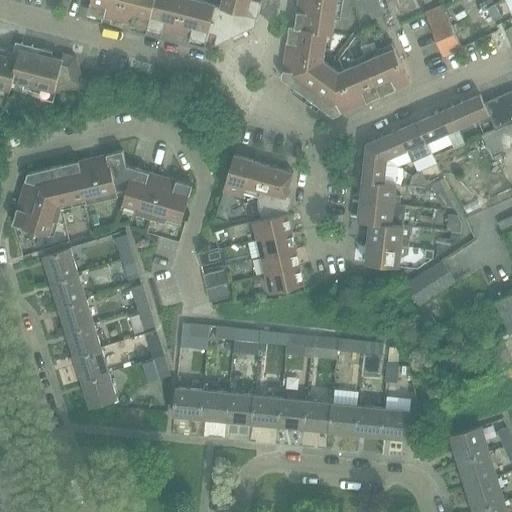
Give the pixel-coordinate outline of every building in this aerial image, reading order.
[(91,0),(89,11),(113,17),(112,22),(123,25),(125,20),(173,33),(177,17),(185,19),(181,35),(217,44),(256,26),(262,0),(223,0),(222,6),(200,0),(91,0)] [(282,78),(295,88),(334,117),(410,84),(395,48),(338,73),(324,61),(328,33),(333,34),(338,0),(316,0),(315,5),(299,2),(295,27),(290,26),(286,52),(303,54),(301,63),(285,61),(282,78)] [(365,0),(373,19),(384,15),(377,0),(365,0)] [(415,8),(411,0),(394,0),(400,14),(415,8)] [(488,9),(494,21),(502,17),(495,5),(488,9)] [(426,13),(431,25),(449,16),(444,6),(426,13)] [(454,30),(449,16),(431,25),(444,56),(463,48),(454,30)] [(0,87),(11,90),(14,80),(60,93),(84,86),(76,58),(63,54),(62,59),(52,57),(54,52),(42,49),(41,54),(20,49),(18,58),(8,56),(9,50),(0,47),(0,87)] [(511,101),(508,93),(497,98),(508,124),(511,121),(511,101)] [(481,95),(450,108),(458,128),(459,128),(471,123),(490,115),(485,103),(481,95)] [(497,98),(485,103),(490,115),(496,129),(508,124),(497,98)] [(450,108),(419,122),(427,141),(428,141),(449,132),(455,146),(465,142),(459,128),(458,128),(450,108)] [(511,121),(508,124),(496,129),(481,136),(489,154),(509,145),(508,142),(511,140),(511,121)] [(419,122),(399,130),(409,149),(408,150),(413,161),(433,152),(428,141),(427,141),(419,122)] [(399,130),(368,144),(387,159),(408,150),(409,149),(399,130)] [(367,144),(363,180),(386,182),(386,181),(387,159),(368,144),(367,144)] [(13,224),(32,229),(47,234),(51,221),(57,223),(60,211),(59,205),(70,202),(71,208),(117,197),(116,191),(125,189),(121,204),(136,208),(134,213),(168,223),(169,218),(182,221),(193,185),(167,178),(163,193),(154,191),(159,175),(127,166),(123,151),(97,157),(101,173),(93,175),(89,159),(28,173),(23,190),(39,195),(37,203),(21,198),(13,224)] [(224,189),(243,194),(253,159),(235,154),(224,189)] [(254,160),(253,159),(243,194),(244,194),(247,184),(261,189),(261,188),(272,191),(279,168),(254,161),(254,160)] [(294,172),(280,168),(280,169),(279,168),(272,191),(286,196),(286,195),(294,172)] [(421,172),(416,177),(426,185),(427,181),(421,172)] [(426,185),(416,177),(415,178),(413,186),(426,187),(426,185)] [(363,180),(361,201),(401,205),(402,195),(396,195),(398,182),(386,181),(386,182),(363,180)] [(432,184),(437,192),(444,188),(440,180),(432,184)] [(254,221),(254,222),(288,214),(288,213),(293,197),(286,195),(286,196),(272,191),(261,188),(261,189),(258,199),(263,219),(254,221)] [(444,188),(437,192),(444,206),(453,206),(444,188)] [(358,222),(370,223),(370,222),(393,225),(393,224),(404,225),(406,205),(401,205),(361,201),(358,222)] [(511,213),(498,220),(504,233),(511,228),(511,213)] [(254,222),(258,239),(292,231),(288,214),(254,222)] [(449,215),(447,230),(462,231),(463,224),(462,224),(458,216),(449,215)] [(370,223),(368,243),(410,247),(412,226),(404,225),(393,224),(393,225),(370,222),(370,223)] [(462,231),(447,230),(447,231),(452,231),(451,239),(440,238),(438,255),(461,241),(462,231)] [(258,239),(262,257),(296,249),(292,231),(258,239)] [(127,235),(116,239),(123,259),(134,256),(127,235)] [(410,247),(368,243),(366,264),(399,267),(401,252),(405,253),(409,250),(410,247)] [(44,256),(52,281),(79,273),(71,247),(44,256)] [(198,253),(201,266),(226,261),(223,249),(219,250),(219,248),(198,253)] [(262,257),(266,274),(300,266),(296,249),(262,257)] [(426,257),(434,258),(435,250),(426,249),(426,257)] [(140,277),(134,256),(123,259),(129,280),(140,277)] [(406,285),(419,306),(456,283),(442,262),(406,285)] [(300,266),(266,274),(271,293),(305,285),(300,266)] [(227,269),(203,275),(207,288),(230,283),(227,269)] [(52,281),(60,306),(87,298),(79,273),(52,281)] [(233,297),(230,283),(207,288),(210,302),(233,297)] [(149,306),(143,285),(131,288),(138,310),(149,306)] [(511,294),(494,302),(508,334),(511,332),(511,294)] [(60,306),(68,332),(95,323),(87,298),(60,306)] [(155,326),(149,306),(138,310),(144,330),(155,326)] [(68,332),(75,356),(102,347),(95,323),(68,332)] [(209,326),(191,324),(190,335),(208,337),(209,326)] [(235,328),(217,327),(216,338),(234,340),(235,328)] [(261,331),(235,328),(234,340),(260,343),(261,331)] [(169,329),(159,332),(171,367),(181,364),(169,329)] [(287,334),(261,331),(260,343),(286,345),(287,334)] [(164,355),(158,334),(147,338),(153,359),(164,355)] [(287,334),(286,345),(287,345),(286,355),(312,357),(314,336),(287,334)] [(314,336),(312,357),(337,360),(338,350),(339,339),(314,336)] [(365,342),(339,339),(338,350),(364,352),(365,342)] [(384,344),(365,342),(364,352),(383,354),(384,344)] [(75,356),(83,381),(110,372),(102,347),(75,356)] [(166,361),(164,355),(153,359),(160,379),(171,377),(166,361)] [(385,381),(398,382),(399,363),(387,362),(385,381)] [(110,372),(83,381),(91,406),(118,397),(110,372)] [(174,415),(200,418),(203,389),(177,386),(174,415)] [(200,418),(226,420),(229,391),(203,389),(200,418)] [(226,420),(252,423),(255,394),(229,391),(226,420)] [(252,423),(278,425),(281,397),(255,394),(252,423)] [(278,425),(304,428),(307,399),(281,397),(278,425)] [(304,428),(330,431),(333,402),(307,399),(304,428)] [(330,431),(356,433),(358,405),(333,402),(330,431)] [(356,433),(381,436),(384,407),(358,405),(356,433)] [(384,407),(381,436),(408,439),(411,410),(384,407)] [(451,436),(459,461),(489,452),(481,426),(451,436)] [(511,434),(509,427),(497,432),(504,447),(511,443),(511,434)] [(459,461),(467,485),(497,476),(489,452),(459,461)] [(467,485),(474,510),(504,501),(497,476),(467,485)] [(474,510),(474,511),(508,511),(504,501),(474,510)]
